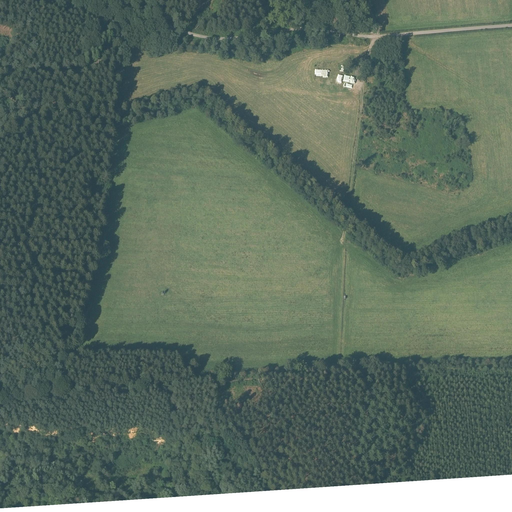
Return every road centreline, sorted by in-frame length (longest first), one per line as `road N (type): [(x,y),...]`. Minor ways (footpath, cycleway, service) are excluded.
road 1 (track): [(376,37),(312,28),(211,39),(148,25),(127,29),(78,72),(0,72)]
road 2 (track): [(376,37),(342,234)]
road 3 (track): [(0,236),(30,214),(35,196),(27,119),(0,87)]
road 4 (track): [(511,25),(376,37)]
